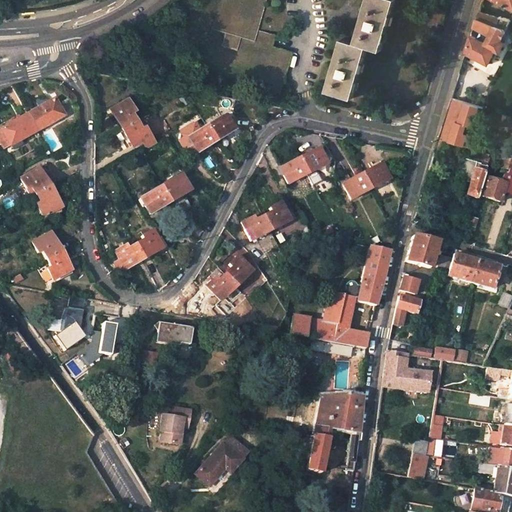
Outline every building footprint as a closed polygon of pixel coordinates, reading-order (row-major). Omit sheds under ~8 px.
[(266,0),(220,0),(203,55),(197,53),(193,67),(279,94),(286,71),(292,53),(272,46),(275,35),(257,29),(266,0)] [(369,48),(381,52),(396,0),(368,0),(363,18),(355,44),(343,40),(335,67),(328,92),(354,100),(369,48)] [(511,0),(492,0),(511,10),(511,0)] [(500,18),(480,12),(479,15),(478,19),(497,27),(500,18)] [(508,27),(511,21),(500,17),(500,18),(497,27),(506,31),(508,27)] [(466,53),(488,65),(496,52),(499,53),(505,44),(501,42),(507,32),(506,31),(497,27),(478,19),(474,28),(491,36),(486,45),(471,37),(467,51),(466,53)] [(126,99),(110,111),(121,127),(135,118),(130,111),(133,109),(126,99)] [(63,117),(54,100),(27,116),(36,132),(63,117)] [(280,114),(282,107),(270,105),(268,112),(280,114)] [(11,147),(36,132),(27,116),(1,130),(11,147)] [(121,127),(133,145),(141,139),(146,146),(155,140),(143,123),(140,125),(135,118),(121,127)] [(215,142),(234,131),(229,122),(226,124),(222,118),(206,127),(215,142)] [(197,153),(215,142),(206,127),(191,137),(195,143),(192,145),(197,153)] [(460,147),(465,133),(453,129),(448,143),(460,147)] [(184,139),(189,147),(192,145),(195,143),(191,137),(190,135),(184,139)] [(444,153),(447,143),(438,140),(435,150),(444,153)] [(314,151),(299,159),(307,175),(325,165),(320,156),(318,157),(314,151)] [(486,166),(488,160),(490,155),(480,153),(476,163),(479,164),(486,166)] [(502,169),(509,171),(506,178),(501,177),(499,184),(485,180),(479,198),(497,204),(500,194),(511,198),(511,161),(490,155),(488,160),(503,164),(502,169)] [(283,176),(287,185),(307,175),(299,159),(282,168),(285,174),(283,176)] [(479,164),(477,170),(484,172),(486,166),(479,164)] [(361,174),(369,189),(388,179),(384,171),(380,172),(377,166),(361,174)] [(29,188),(33,196),(48,187),(37,169),(20,180),(25,191),(29,188)] [(484,172),(477,170),(475,176),(472,175),(465,198),(475,201),(484,172)] [(361,174),(345,183),(348,189),(346,191),(350,199),(369,189),(361,174)] [(180,175),(161,186),(170,202),(189,191),(180,175)] [(170,202),(161,186),(140,198),(149,214),(170,202)] [(48,187),(33,196),(38,204),(35,205),(41,216),(59,205),(48,187)] [(262,217),(270,232),(284,225),(280,216),(284,214),(279,205),(269,210),(270,213),(262,217)] [(288,223),(284,214),(280,216),(284,225),(288,223)] [(254,221),(252,217),(241,224),(245,233),(249,231),(254,240),(270,232),(262,217),(254,221)] [(469,219),(466,227),(471,229),(474,221),(469,219)] [(299,221),(282,230),(285,236),(302,227),(299,221)] [(249,231),(245,233),(250,242),(254,240),(249,231)] [(141,261),(161,249),(151,232),(140,238),(142,241),(133,247),(141,261)] [(39,253),(43,260),(59,252),(49,233),(30,243),(36,254),(39,253)] [(428,270),(436,245),(411,238),(408,250),(404,263),(428,270)] [(124,247),(114,254),(124,271),(141,261),(133,247),(127,251),(124,247)] [(289,336),(303,338),(363,349),(367,335),(347,330),(353,306),(373,310),(388,253),(370,248),(358,299),(329,292),(321,321),(292,315),(289,336)] [(69,271),(59,252),(43,260),(47,269),(44,270),(50,282),(69,271)] [(227,266),(230,268),(224,274),(236,286),(248,274),(240,266),(243,264),(236,257),(227,266)] [(433,275),(469,285),(490,292),(496,270),(474,264),(452,257),(451,262),(438,259),(433,275)] [(240,266),(248,274),(251,271),(243,264),(240,266)] [(213,294),(216,291),(224,299),(236,286),(224,274),(217,281),(214,279),(206,287),(213,294)] [(402,279),(399,292),(412,296),(414,288),(416,283),(402,279)] [(216,291),(213,294),(221,302),(224,299),(216,291)] [(505,310),(509,299),(503,296),(498,307),(505,310)] [(78,329),(83,299),(69,297),(67,310),(64,309),(59,321),(63,322),(61,331),(53,337),(64,352),(83,337),(78,329)] [(417,302),(399,297),(395,309),(405,312),(414,314),(417,302)] [(405,312),(395,309),(391,326),(400,328),(405,312)] [(511,317),(505,315),(501,324),(509,326),(511,326),(511,317)] [(105,316),(104,322),(119,325),(121,319),(105,316)] [(0,331),(17,334),(8,323),(0,321),(0,331)] [(109,355),(114,325),(102,322),(100,334),(91,332),(90,342),(76,353),(83,363),(97,353),(109,355)] [(179,343),(189,346),(192,329),(159,323),(154,326),(157,330),(155,343),(179,347),(179,343)] [(505,335),(509,326),(501,324),(498,333),(505,335)] [(289,336),(266,332),(261,353),(298,360),(303,338),(289,336)] [(412,346),(387,342),(385,352),(405,355),(409,356),(412,346)] [(419,358),(422,351),(414,349),(411,357),(419,358)] [(154,367),(156,353),(144,351),(141,365),(154,367)] [(385,352),(381,380),(402,382),(405,355),(385,352)] [(444,354),(432,352),(430,360),(441,362),(442,362),(444,354)] [(451,356),(444,354),(442,362),(449,363),(451,356)] [(452,354),(451,363),(459,365),(461,356),(452,354)] [(312,435),(305,470),(320,473),(321,468),(328,438),(330,430),(349,434),(357,435),(361,409),(361,398),(345,395),(320,396),(312,435)] [(185,429),(189,430),(193,409),(174,406),(173,415),(162,413),(159,431),(163,432),(161,441),(182,445),(185,429)] [(511,428),(510,428),(502,427),(499,447),(511,448),(511,428)] [(349,434),(348,442),(356,443),(357,435),(349,434)] [(223,446),(239,462),(246,454),(230,439),(223,446)] [(425,458),(428,443),(413,440),(410,455),(425,458)] [(356,443),(348,442),(344,472),(351,473),(351,471),(356,443)] [(221,445),(193,474),(206,487),(221,471),(227,476),(240,463),(239,462),(223,446),(221,445)] [(511,451),(500,450),(500,451),(497,467),(511,469),(511,451)] [(425,458),(410,455),(405,478),(421,481),(425,458)] [(511,469),(497,467),(480,465),(480,466),(478,474),(494,477),(491,494),(511,498),(511,494),(511,469)] [(473,491),(469,511),(470,511),(496,511),(498,503),(509,505),(511,498),(491,494),(480,492),(473,491)]
